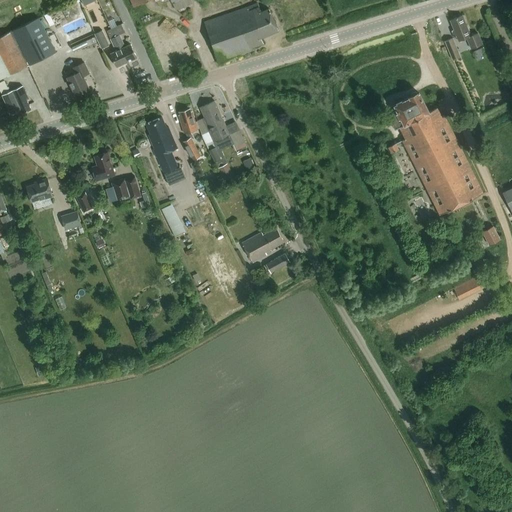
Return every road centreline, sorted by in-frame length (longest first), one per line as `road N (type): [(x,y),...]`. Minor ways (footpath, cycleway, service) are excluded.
road 1 (unclassified): [(451,511),(302,242),(221,75)]
road 2 (tertiary): [(221,75),(462,0)]
road 3 (tertiary): [(0,145),(159,94)]
